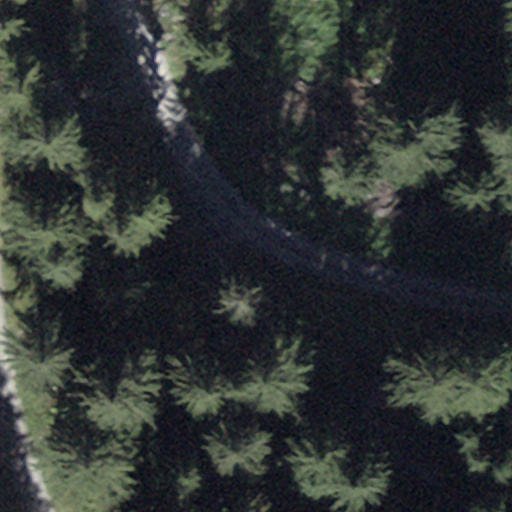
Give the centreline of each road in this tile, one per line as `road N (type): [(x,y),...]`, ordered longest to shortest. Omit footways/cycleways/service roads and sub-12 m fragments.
road 1 (track): [(511,309),(357,273),(270,234),(211,182),(112,0)]
road 2 (track): [(0,366),(12,441),(37,511)]
